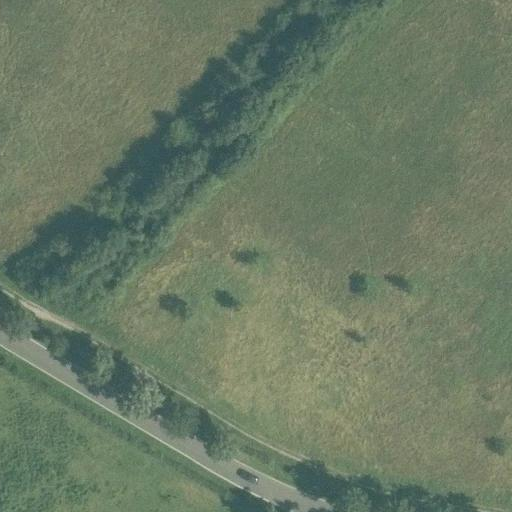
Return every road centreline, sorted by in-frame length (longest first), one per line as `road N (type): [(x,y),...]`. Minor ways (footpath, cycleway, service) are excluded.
road 1 (unknown): [(0,273),(102,323),(329,457),(511,502)]
road 2 (track): [(0,284),(293,452),(386,486),(511,511)]
road 3 (unclassified): [(0,326),(209,465),(336,511)]
